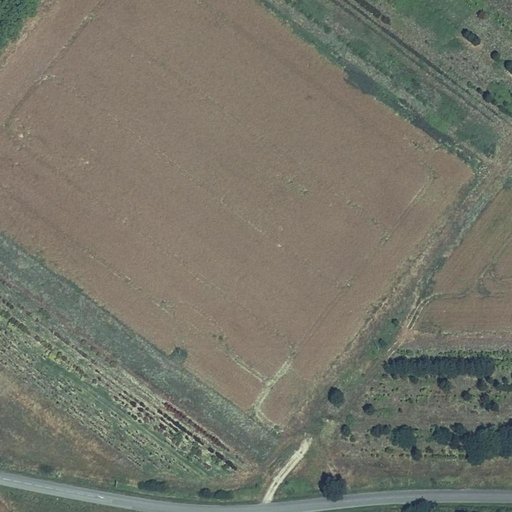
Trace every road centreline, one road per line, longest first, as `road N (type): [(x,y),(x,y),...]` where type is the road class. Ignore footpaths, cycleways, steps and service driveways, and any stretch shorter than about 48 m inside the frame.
road 1 (tertiary): [(247,511),(454,490),(511,493)]
road 2 (tertiary): [(0,478),(209,511)]
